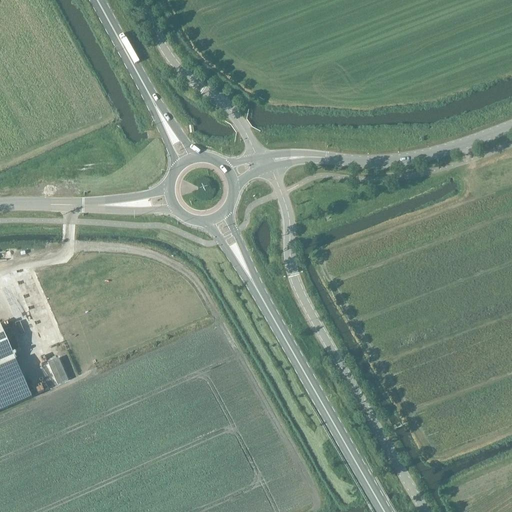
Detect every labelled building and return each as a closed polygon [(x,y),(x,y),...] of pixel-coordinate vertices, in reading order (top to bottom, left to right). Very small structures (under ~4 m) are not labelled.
[(445,129),(427,130),(428,138),(433,137),(433,144),(445,143),(445,129)] [(486,232),(511,222),(511,212),(482,223),(486,232)] [(339,280),(340,286),(355,283),(354,277),(339,280)] [(6,323),(10,333),(15,332),(11,321),(6,323)] [(0,410),(31,397),(0,325),(0,410)] [(54,360),(63,382),(74,377),(65,355),(54,360)]
